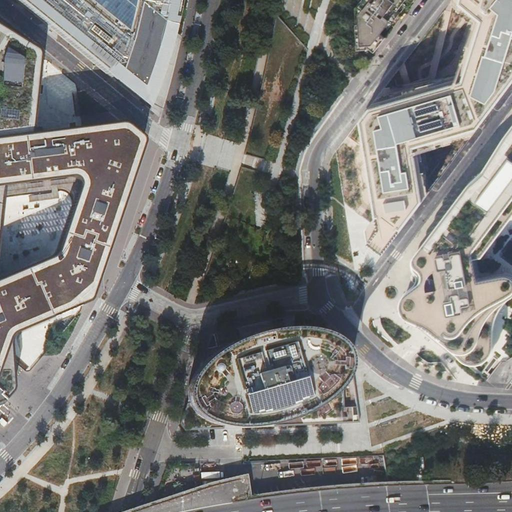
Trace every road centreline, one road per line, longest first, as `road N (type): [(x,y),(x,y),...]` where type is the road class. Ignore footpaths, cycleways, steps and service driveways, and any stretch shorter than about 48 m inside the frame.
road 1 (residential): [(436,0),(319,152),(318,291)]
road 2 (residential): [(0,5),(180,142)]
road 3 (residential): [(125,286),(0,463)]
road 4 (residential): [(511,403),(433,392),(363,345)]
road 5 (residential): [(180,142),(125,286)]
road 6 (trunk): [(430,497),(278,511)]
road 7 (residential): [(180,142),(211,0)]
road 8 (residential): [(192,320),(147,452)]
road 9 (residential): [(318,291),(192,320)]
